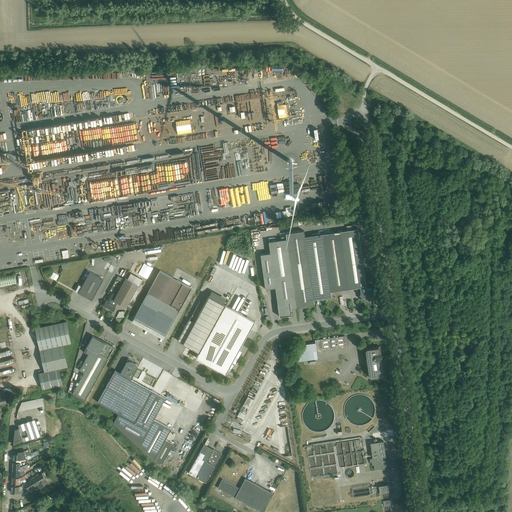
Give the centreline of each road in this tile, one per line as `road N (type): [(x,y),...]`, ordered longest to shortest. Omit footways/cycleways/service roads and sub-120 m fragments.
road 1 (unclassified): [(232,394),(38,287)]
road 2 (unknown): [(155,371),(212,283),(234,295),(237,306),(196,374)]
road 3 (unclassified): [(421,511),(393,314)]
road 4 (unclassified): [(393,314),(269,332),(232,394)]
road 5 (unknown): [(361,219),(272,230),(261,239),(257,263),(277,329)]
road 6 (unclassified): [(393,314),(368,140)]
road 7 (unclassified): [(511,146),(376,64)]
